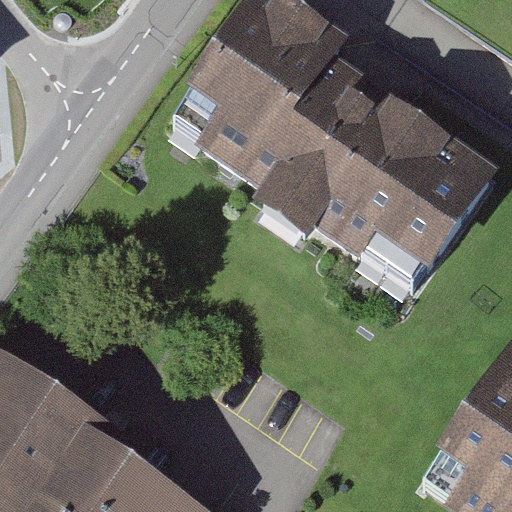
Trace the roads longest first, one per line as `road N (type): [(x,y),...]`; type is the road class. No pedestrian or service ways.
road 1 (residential): [(94,107),(0,244)]
road 2 (residential): [(172,0),(94,107)]
road 3 (residential): [(94,107),(47,75),(0,19)]
